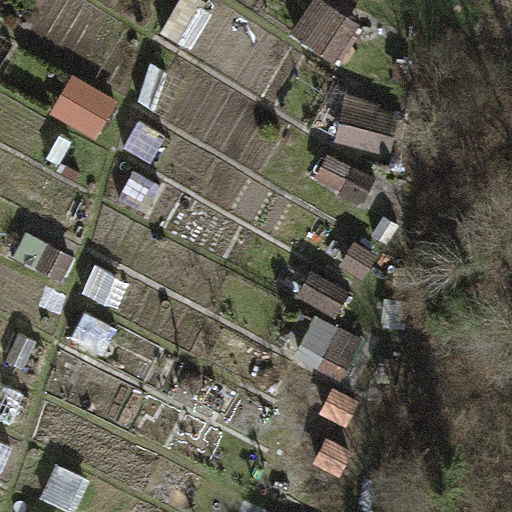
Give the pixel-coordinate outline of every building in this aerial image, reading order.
[(365,27),(344,14),(317,57),(338,70),(365,27)] [(273,37),(254,26),(234,62),(253,73),(273,37)] [(411,114),(362,90),(340,136),(388,160),(411,114)] [(98,149),(77,138),(59,173),(79,184),(98,149)] [(211,156),(192,144),(170,179),(190,191),(211,156)] [(359,175),(334,159),(321,179),(346,195),(359,175)] [(379,194),(346,195),(347,235),(380,234),(379,194)] [(82,255),(35,231),(18,264),(65,287),(82,255)] [(219,266),(203,257),(182,296),(198,304),(219,266)] [(302,298),(339,319),(357,287),(319,266),(302,298)] [(374,343),(344,327),(328,356),(359,373),(374,343)] [(227,356),(255,373),(266,355),(238,339),(227,356)] [(318,416),(356,437),(372,408),(333,388),(318,416)] [(0,421),(13,427),(27,397),(10,390),(0,412),(0,421)] [(290,455),(346,484),(361,455),(305,426),(290,455)] [(15,448),(0,440),(0,470),(3,472),(15,448)] [(87,478),(62,466),(46,499),(71,511),(87,478)] [(326,495),(318,511),(347,511),(350,506),(326,495)]
